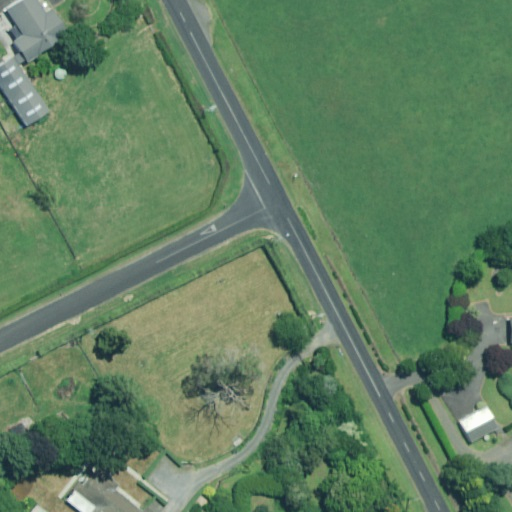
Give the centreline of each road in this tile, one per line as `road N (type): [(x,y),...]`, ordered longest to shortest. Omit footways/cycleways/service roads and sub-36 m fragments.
road 1 (unclassified): [(280,202),(443,511)]
road 2 (residential): [(280,202),(0,340)]
road 3 (unclassified): [(175,0),(280,202)]
